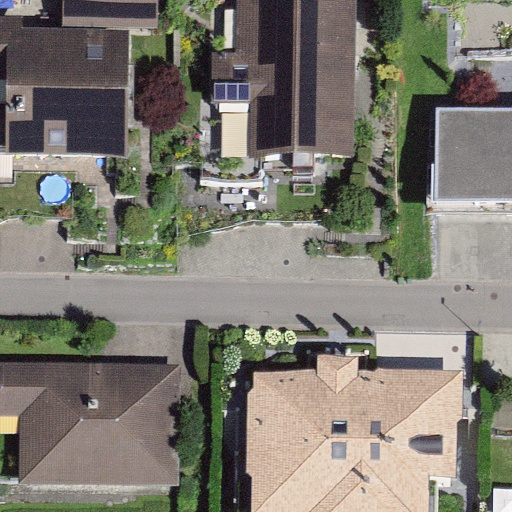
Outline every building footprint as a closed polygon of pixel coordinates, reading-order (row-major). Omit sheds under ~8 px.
[(22,24),(0,23),(0,82),(4,83),(4,160),(128,160),(128,37),(155,37),(154,0),(63,0),(63,43),(22,43),(22,24)] [(356,7),(236,0),(232,64),(248,65),(243,162),(348,167),(356,7)] [(511,77),(480,81),(483,110),(511,107),(511,77)] [(511,125),(434,124),(432,221),(511,222),(511,125)] [(313,390),(258,388),(253,511),(419,511),(420,498),(452,500),(456,386),(350,382),(351,372),(314,371),(313,390)] [(178,375),(0,373),(0,436),(13,437),(13,494),(165,495),(166,411),(178,411),(178,375)]
